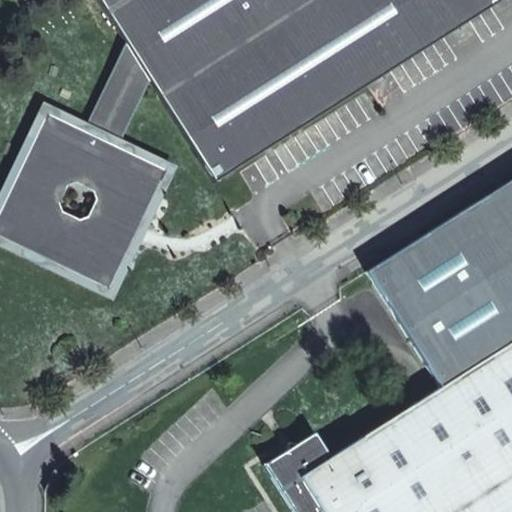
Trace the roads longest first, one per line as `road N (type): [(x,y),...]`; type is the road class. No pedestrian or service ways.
road 1 (residential): [(6,458),(511,137)]
road 2 (unknown): [(165,511),(167,481),(185,457),(335,324)]
road 3 (unknown): [(335,324),(511,212)]
